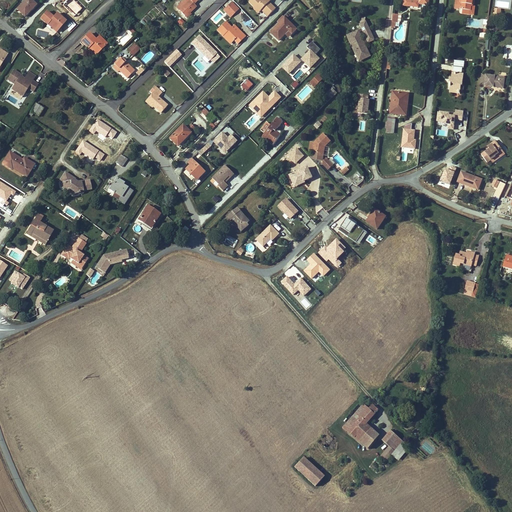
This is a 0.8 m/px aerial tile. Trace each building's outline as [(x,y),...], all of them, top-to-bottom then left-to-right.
[(28,12),(31,9),(31,10),(36,5),(30,0),(26,0),(17,9),(25,17),(28,13),(28,12)] [(191,12),(196,7),(189,0),(184,0),(179,5),(180,5),(176,8),(185,17),(189,12),(190,11),(191,12)] [(276,8),(269,2),(267,5),(263,1),(262,0),(251,0),(249,2),(254,7),(259,13),(262,10),(264,8),(267,10),(264,13),(268,17),(276,8)] [(472,7),(472,0),(460,0),(461,1),(462,1),(462,3),(456,2),(455,9),(463,10),(471,11),(471,7),(472,7)] [(237,10),(231,3),(223,11),(225,12),(226,11),(232,16),(237,10)] [(474,15),(475,7),(472,7),(471,7),(471,11),(463,10),(463,14),(474,15)] [(64,23),(61,20),(63,18),(57,13),(54,17),(47,11),(40,19),(47,25),(56,33),(61,27),(64,23)] [(289,17),(286,14),(278,22),(280,24),(285,18),(287,20),(289,17)] [(297,29),(287,20),(285,18),(280,24),(271,33),(279,41),(285,34),(289,31),(292,34),(297,29)] [(236,33),(231,28),(226,22),(219,28),(222,31),(220,33),(223,36),(225,34),(227,36),(226,36),(232,43),(234,41),(237,44),(245,36),(239,30),(236,33)] [(369,29),(366,22),(365,22),(360,24),(362,29),(363,32),(369,29)] [(375,40),(369,29),(363,32),(367,39),(363,41),(365,45),(375,40)] [(105,47),(97,39),(96,40),(90,33),(81,42),(88,50),(89,49),(90,48),(97,55),(105,47)] [(368,52),(365,45),(363,41),(360,33),(359,33),(355,35),(354,33),(347,36),(353,47),(354,46),(361,61),(367,58),(365,54),(368,52)] [(232,43),(226,36),(227,36),(225,34),(223,36),(231,44),(232,43)] [(108,44),(100,36),(97,39),(105,47),(108,44)] [(216,54),(199,37),(192,43),(202,53),(203,52),(206,55),(205,56),(210,61),(210,60),(216,54)] [(294,55),(281,68),(289,75),(301,63),(303,63),(310,70),(320,60),(316,56),(320,50),(312,42),(307,48),(310,51),(301,60),(299,60),(294,55)] [(133,56),(140,49),(139,48),(136,45),(135,44),(127,51),(133,56)] [(361,61),(354,46),(353,47),(359,61),(361,61)] [(169,67),(181,55),(176,50),(164,62),(169,67)] [(213,63),(219,57),(216,54),(210,60),(213,63)] [(116,65),(122,59),(121,58),(114,64),(115,65),(113,67),(118,72),(120,70),(116,65)] [(134,71),(122,59),(116,65),(120,70),(122,72),(121,72),(127,78),(134,71)] [(462,86),(463,74),(458,74),(458,72),(462,72),(462,68),(454,67),(454,72),(455,72),(455,74),(453,73),(452,78),(451,84),(449,83),(449,88),(451,88),(450,92),(458,93),(458,94),(460,94),(460,91),(461,85),(462,86)] [(292,77),(296,81),(303,73),(299,69),(292,77)] [(33,92),(38,84),(32,81),(33,80),(27,76),(24,80),(20,78),(21,75),(14,70),(8,80),(15,85),(12,90),(18,93),(20,90),(25,93),(26,90),(28,91),(29,90),(33,92)] [(504,89),(505,80),(500,79),(500,77),(486,75),(485,83),(484,86),(494,87),(494,86),(496,86),(496,88),(504,89)] [(247,91),(253,85),(247,80),(242,86),(247,91)] [(318,85),(313,80),(310,83),(315,88),(318,85)] [(160,113),(167,106),(158,97),(162,92),(155,86),(150,92),(153,94),(147,100),(153,105),(153,106),(160,113)] [(334,96),(337,93),(334,90),(335,89),(334,87),(326,94),(331,99),(334,96)] [(269,96),(263,91),(249,105),(261,118),(282,97),(275,91),(269,96)] [(406,115),(407,105),(405,105),(406,94),(393,92),(390,114),(406,115)] [(368,114),(369,100),(368,100),(368,96),(359,95),(358,99),(360,99),(358,113),(368,114)] [(38,116),(43,109),(36,104),(31,112),(34,113),(38,116)] [(436,135),(447,136),(448,129),(454,129),(455,119),(463,120),(464,110),(455,110),(455,112),(438,111),(436,135)] [(250,127),(256,120),(252,116),(246,123),(250,127)] [(273,145),(281,136),(276,132),(274,130),(276,128),(278,129),(283,122),(277,118),(270,127),(267,131),(262,137),(273,145)] [(394,133),(395,120),(388,119),(386,132),(394,133)] [(183,142),(192,133),(191,132),(187,129),(184,125),(171,139),(178,146),(183,141),(183,142)] [(223,133),(213,143),(225,155),(238,142),(231,136),(228,138),(223,133)] [(321,153),(322,147),(324,145),(325,147),(331,141),(324,134),(315,143),(311,142),(309,151),(313,152),(321,153)] [(205,152),(214,144),(211,141),(203,149),(205,152)] [(496,158),(504,153),(496,141),(492,144),(493,145),(489,148),(490,150),(488,151),(487,150),(487,151),(481,155),(487,163),(491,160),(495,157),(496,158)] [(322,161),(325,147),(324,145),(322,147),(321,153),(313,152),(312,159),(322,161)] [(288,156),(294,162),(299,157),(300,159),(304,156),(296,148),(288,156)] [(28,163),(22,160),(9,152),(2,164),(11,169),(13,165),(15,166),(15,167),(23,172),(25,168),(30,171),(34,165),(29,161),(28,163)] [(493,163),(505,154),(504,153),(496,158),(495,157),(491,160),(493,163)] [(122,167),(127,159),(121,155),(116,163),(122,167)] [(333,166),(326,158),(321,163),(328,170),(333,166)] [(197,180),(205,172),(192,159),(188,163),(191,165),(188,168),(194,175),(193,176),(197,180)] [(234,174),(226,166),(213,178),(220,186),(219,186),(223,191),(228,186),(226,183),(224,181),(229,176),(231,178),(234,174)] [(312,176),(309,172),(308,167),(290,175),(294,185),(303,180),(304,182),(304,181),(312,178),(312,176)] [(27,177),(30,171),(25,168),(23,172),(22,174),(27,177)] [(479,188),(482,180),(461,172),(458,183),(470,187),(471,185),(479,188)] [(91,189),(89,180),(80,182),(78,183),(73,180),(74,178),(65,173),(60,182),(63,184),(61,187),(65,190),(69,189),(73,191),(74,195),(79,194),(79,192),(85,191),(91,189)] [(124,204),(132,191),(123,185),(124,183),(117,178),(110,189),(115,193),(121,197),(119,200),(119,201),(124,204)] [(500,198),(506,185),(505,185),(499,182),(497,188),(498,189),(495,196),(500,198)] [(291,219),(299,211),(285,198),(277,206),(291,219)] [(151,227),(160,214),(148,207),(139,220),(143,223),(144,222),(151,227)] [(377,230),(386,217),(375,210),(367,222),(377,230)] [(249,222),(241,212),(237,215),(234,212),(227,218),(230,221),(232,220),(235,224),(235,223),(239,227),(238,227),(242,231),(249,225),(248,224),(249,222)] [(45,245),(53,231),(40,223),(42,219),(37,216),(28,231),(37,237),(37,238),(39,239),(38,241),(45,245)] [(272,241),(279,234),(271,226),(256,240),(263,247),(271,240),(272,241)] [(37,237),(28,231),(26,234),(38,241),(39,239),(37,238),(37,237)] [(85,243),(88,239),(82,235),(79,239),(78,238),(77,239),(85,244),(86,244),(85,243)] [(80,253),(85,244),(77,239),(72,248),(67,245),(61,255),(65,258),(66,256),(70,259),(71,257),(74,259),(73,261),(72,262),(82,269),(87,261),(82,258),(84,256),(80,253)] [(240,247),(236,253),(241,256),(244,250),(240,247)] [(126,249),(96,256),(100,275),(106,274),(105,266),(129,260),(126,249)] [(262,263),(265,252),(256,250),(254,261),(262,263)] [(476,266),(479,257),(475,255),(475,254),(470,252),(470,255),(467,254),(460,252),(459,256),(456,255),(453,264),(460,266),(461,263),(472,267),(472,265),(476,266)] [(511,259),(510,259),(511,256),(506,255),(503,268),(511,269),(511,259)] [(82,269),(72,262),(71,264),(81,270),(82,269)] [(90,278),(94,270),(89,268),(85,275),(90,278)] [(29,277),(14,269),(8,282),(22,290),(29,277)] [(473,293),(476,284),(467,281),(465,288),(470,290),(469,292),(473,293)] [(473,293),(469,292),(470,290),(465,288),(464,294),(472,296),(473,293)] [(22,357),(7,363),(9,368),(24,363),(22,357)] [(348,432),(369,409),(364,405),(343,428),(348,432)] [(366,424),(378,410),(373,405),(369,409),(348,432),(355,437),(360,431),(361,432),(356,438),(369,449),(380,436),(366,424)] [(400,445),(403,441),(400,438),(391,431),(383,441),(389,447),(380,458),(385,463),(392,454),(400,445)] [(399,459),(406,450),(400,445),(392,454),(399,459)] [(324,477),(303,458),(294,467),(315,486),(324,477)]
